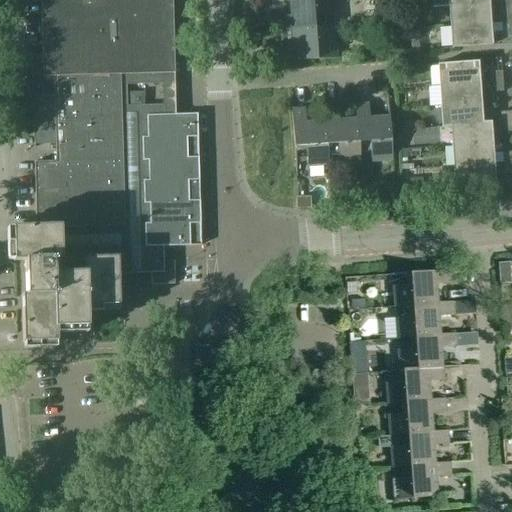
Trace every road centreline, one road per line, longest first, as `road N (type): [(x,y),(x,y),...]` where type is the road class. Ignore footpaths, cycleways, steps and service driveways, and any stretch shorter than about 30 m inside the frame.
road 1 (residential): [(487,511),(480,228)]
road 2 (unclassified): [(480,228),(229,243)]
road 3 (residential): [(0,216),(7,206),(6,0)]
road 4 (residential): [(229,243),(220,85)]
road 5 (residential): [(220,85),(359,76)]
road 6 (residential): [(55,498),(11,473),(0,402)]
road 7 (residential): [(192,349),(230,307),(229,243)]
